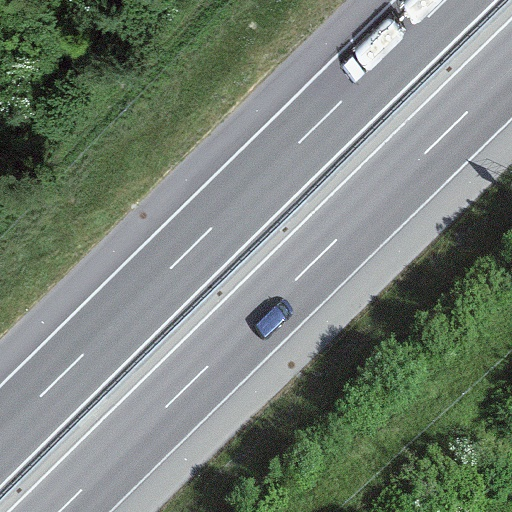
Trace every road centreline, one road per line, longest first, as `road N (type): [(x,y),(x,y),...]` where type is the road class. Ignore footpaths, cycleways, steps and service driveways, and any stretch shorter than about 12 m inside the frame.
road 1 (motorway): [(61,511),(511,69)]
road 2 (motorway): [(444,0),(0,435)]
